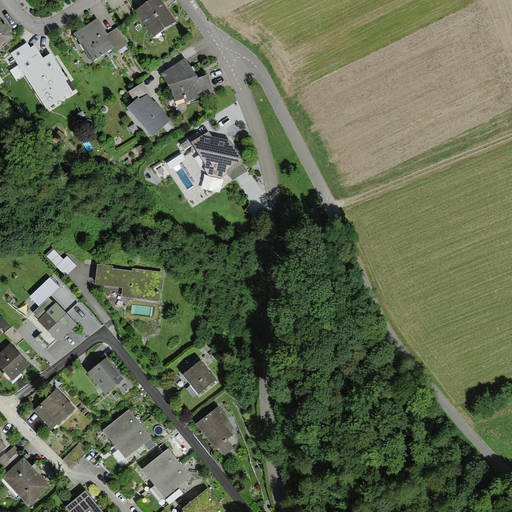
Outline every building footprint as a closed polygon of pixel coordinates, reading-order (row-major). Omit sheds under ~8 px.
[(155,0),(150,0),(136,10),(154,36),(172,24),(155,0)] [(96,23),(75,38),(92,64),(125,42),(117,29),(105,37),(96,23)] [(0,49),(10,41),(0,28),(0,49)] [(30,45),(12,56),(44,106),(68,90),(49,61),(43,65),(30,45)] [(184,66),(162,77),(176,105),(184,101),(185,104),(212,95),(208,82),(194,86),(184,66)] [(126,111),(152,138),(170,122),(148,98),(150,96),(142,86),(129,95),(136,102),(126,111)] [(208,136),(196,135),(179,145),(188,156),(201,157),(209,176),(222,177),(243,166),(229,145),(212,141),(208,136)] [(45,255),(63,275),(74,264),(66,256),(63,259),(53,248),(45,255)] [(98,268),(96,283),(124,286),(123,293),(158,296),(160,274),(98,268)] [(41,322),(56,337),(72,320),(56,305),(41,322)] [(0,356),(0,370),(9,380),(26,364),(9,347),(0,356)] [(87,374),(102,392),(121,376),(106,358),(87,374)] [(182,373),(197,394),(214,382),(198,361),(182,373)] [(116,386),(123,394),(131,388),(125,379),(116,386)] [(50,426),(73,405),(58,390),(36,411),(50,426)] [(218,405),(195,424),(215,448),(219,445),(224,451),(231,446),(224,438),(233,431),(224,421),(228,418),(218,405)] [(124,458),(150,438),(129,410),(103,430),(124,458)] [(166,450),(143,468),(164,495),(187,477),(166,450)] [(1,477),(26,504),(47,484),(22,457),(1,477)] [(104,511),(85,489),(63,507),(67,511),(104,511)] [(222,511),(204,489),(180,508),(183,511),(222,511)]
